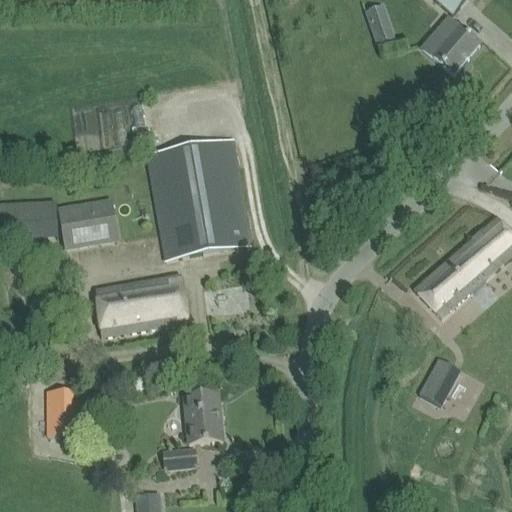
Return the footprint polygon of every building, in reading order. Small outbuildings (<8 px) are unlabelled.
[(431,0),(453,19),(468,0),(431,0)] [(386,5),(367,10),(376,47),(396,42),(386,5)] [(433,62),(439,66),(454,79),(480,49),(448,21),(422,51),(434,61),(433,62)] [(147,158),(166,264),(252,249),(233,143),(147,158)] [(0,206),(0,245),(58,242),(56,203),(0,206)] [(116,233),(111,206),(72,212),(74,224),(95,220),(97,236),(116,233)] [(472,296),(465,287),(482,272),(489,279),(484,283),(485,284),(511,259),(511,238),(497,221),(415,293),(441,323),(472,296)] [(95,293),(101,339),(188,327),(181,280),(162,283),(95,293)] [(420,396),(443,408),(460,375),(437,363),(420,396)] [(47,394),(47,440),(81,440),(81,394),(47,394)] [(184,400),(189,448),(223,445),(218,397),(184,400)] [(162,456),(164,473),(197,470),(195,453),(162,456)] [(417,477),(421,468),(412,464),(408,472),(417,477)] [(162,511),(159,494),(136,498),(137,511),(162,511)]
